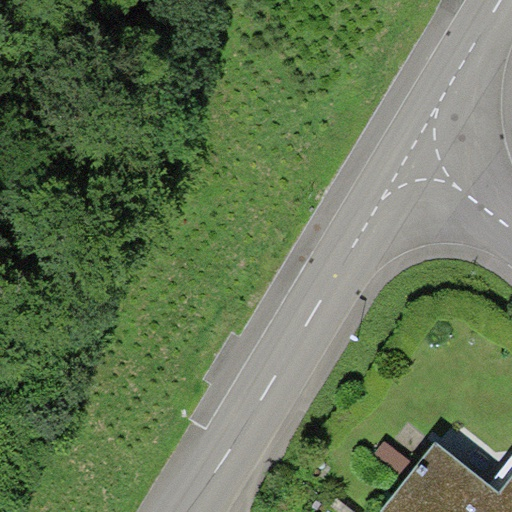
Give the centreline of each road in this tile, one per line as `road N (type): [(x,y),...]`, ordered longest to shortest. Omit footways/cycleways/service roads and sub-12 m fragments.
road 1 (tertiary): [(411,151),(194,511)]
road 2 (tertiary): [(504,0),(411,151)]
road 3 (residential): [(411,151),(511,230)]
